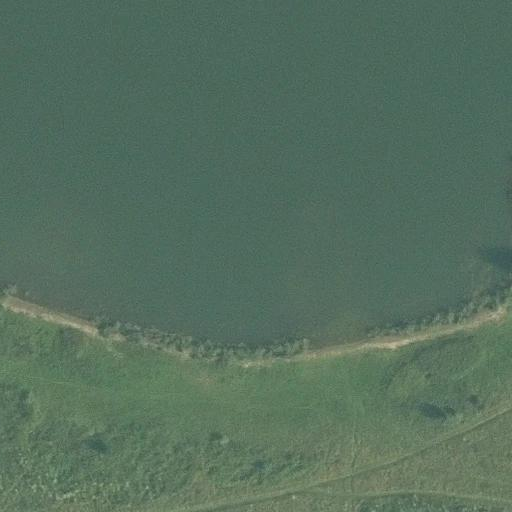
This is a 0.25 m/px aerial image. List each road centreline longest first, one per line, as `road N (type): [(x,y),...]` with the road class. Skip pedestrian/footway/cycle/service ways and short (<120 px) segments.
road 1 (motorway): [(0,336),(503,0)]
road 2 (motorway): [(431,0),(0,286)]
